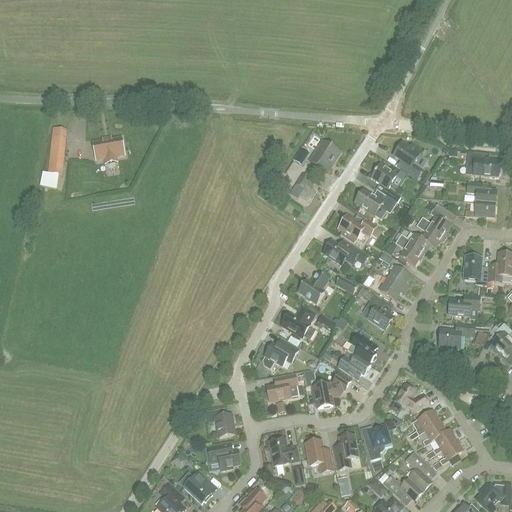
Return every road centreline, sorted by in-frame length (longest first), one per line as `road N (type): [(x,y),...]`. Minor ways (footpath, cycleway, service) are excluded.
road 1 (unclassified): [(382,124),(0,99)]
road 2 (residential): [(248,429),(362,416),(403,356),(410,315),(465,232),(511,234)]
road 3 (residential): [(240,388),(238,372),(271,312),(276,283),(382,124)]
road 4 (residential): [(127,511),(199,400),(240,388)]
road 5 (unclassified): [(382,124),(447,0)]
road 6 (residential): [(511,136),(382,124)]
